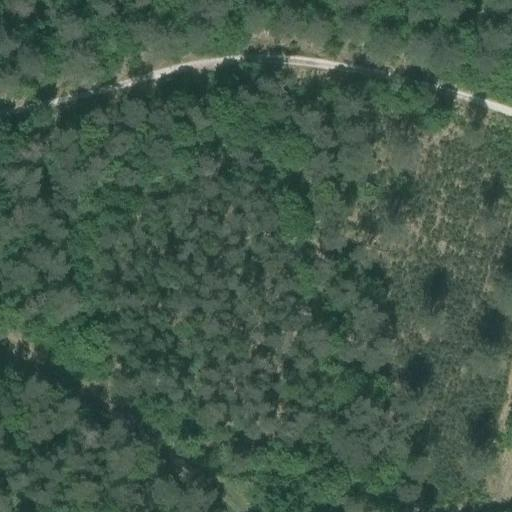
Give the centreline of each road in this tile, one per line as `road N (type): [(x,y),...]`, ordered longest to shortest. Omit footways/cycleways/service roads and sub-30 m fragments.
road 1 (track): [(511,114),(310,65),(245,62),(0,114)]
road 2 (track): [(234,511),(0,342)]
